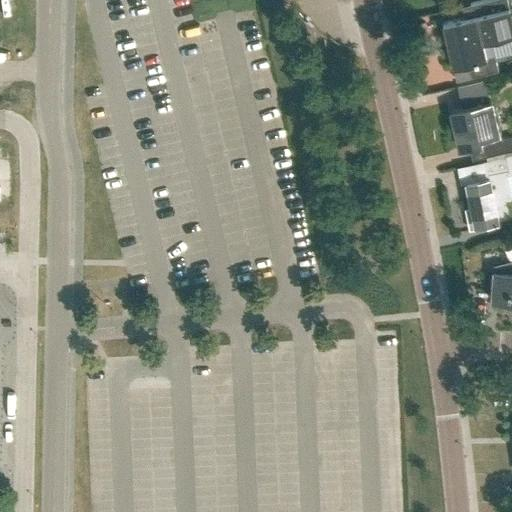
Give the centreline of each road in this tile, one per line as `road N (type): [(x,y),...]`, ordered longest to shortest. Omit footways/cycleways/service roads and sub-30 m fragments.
road 1 (unclassified): [(437,346),(361,0)]
road 2 (unclassified): [(457,511),(437,346)]
